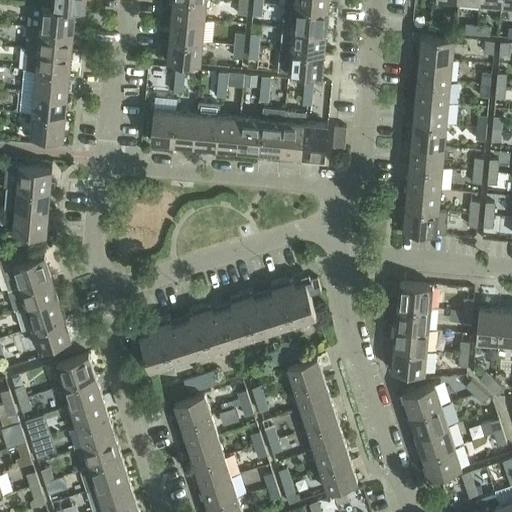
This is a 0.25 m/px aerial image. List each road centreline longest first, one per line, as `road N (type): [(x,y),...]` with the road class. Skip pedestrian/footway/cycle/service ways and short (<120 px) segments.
road 1 (residential): [(413,511),(342,256)]
road 2 (residential): [(110,296),(333,217)]
road 3 (residential): [(107,167),(334,185)]
road 4 (residential): [(160,506),(106,343),(110,296)]
road 5 (residential): [(334,185),(359,172),(377,0)]
road 6 (residential): [(342,256),(511,269)]
road 7 (residential): [(107,167),(131,0)]
road 8 (residential): [(110,296),(93,250),(107,167)]
